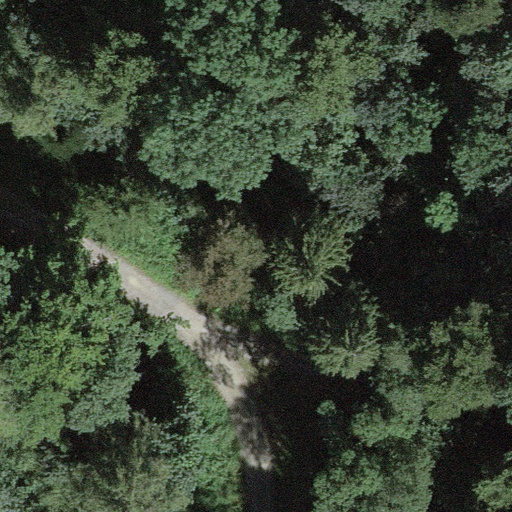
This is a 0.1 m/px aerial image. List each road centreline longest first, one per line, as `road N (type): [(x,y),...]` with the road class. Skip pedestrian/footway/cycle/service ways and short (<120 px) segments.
road 1 (track): [(0,199),(196,311),(262,478),(264,511)]
road 2 (track): [(196,311),(284,352),(511,411)]
